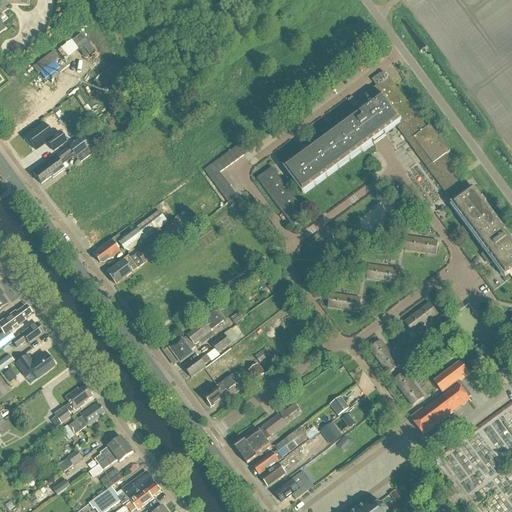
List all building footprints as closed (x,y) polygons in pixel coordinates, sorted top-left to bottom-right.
[(76,37),(59,48),(66,58),(83,47),(76,37)] [(52,52),(33,66),(44,83),(61,71),(54,62),(57,60),(52,52)] [(381,73),(372,79),(374,84),(384,78),(381,73)] [(511,322),(511,240),(498,222),(474,188),(471,190),(446,156),(450,153),(430,127),(427,129),(389,78),(370,92),(376,101),(284,169),(289,177),(282,182),(272,168),(257,180),(283,215),(288,211),(297,223),(307,216),(288,190),(295,184),(303,195),(395,126),(452,204),(451,205),(476,240),(485,252),(482,254),(491,265),(493,263),(505,278),(509,275),(511,279),(511,322),(511,323),(511,322)] [(24,112),(31,122),(43,112),(36,102),(30,107),(21,95),(3,108),(4,109),(3,110),(7,115),(8,114),(13,120),(24,112)] [(31,145),(35,151),(46,143),(53,152),(66,143),(59,133),(52,138),(43,125),(26,138),(27,140),(26,141),(29,146),(31,145)] [(79,164),(96,152),(84,136),(32,173),(41,186),(52,178),(53,178),(64,170),(63,168),(60,164),(73,155),(79,164)] [(238,147),(233,151),(240,160),(245,156),(238,147)] [(240,160),(233,151),(228,154),(235,163),(240,160)] [(235,163),(228,154),(223,158),(230,167),(235,163)] [(230,167),(223,158),(219,161),(225,170),(230,167)] [(225,170),(219,161),(214,165),(220,174),(225,170)] [(234,200),(228,204),(231,208),(237,204),(234,200)] [(102,265),(108,260),(109,261),(120,253),(117,249),(120,247),(123,252),(128,253),(167,224),(158,212),(117,243),(114,239),(93,255),(99,264),(102,265)] [(132,257),(129,259),(127,257),(106,273),(115,286),(172,244),(165,234),(132,257)] [(420,254),(422,240),(407,238),(405,252),(420,254)] [(438,243),(422,240),(420,254),(436,257),(438,243)] [(382,283),(384,269),(368,267),(366,281),(382,283)] [(400,271),(384,269),(382,283),(398,285),(400,271)] [(344,311),(346,298),(330,295),(328,309),(344,311)] [(362,300),(346,298),(344,311),(360,314),(362,300)] [(269,307),(267,304),(259,310),(261,313),(269,307)] [(430,304),(417,314),(426,325),(438,315),(430,304)] [(15,312),(0,323),(0,330),(3,335),(0,336),(0,349),(14,340),(9,333),(25,321),(24,320),(31,314),(26,307),(16,314),(15,312)] [(224,322),(216,311),(203,321),(204,323),(187,336),(188,337),(176,346),(173,343),(163,351),(174,366),(179,363),(180,365),(194,355),(191,351),(196,347),(195,346),(212,333),(211,332),(224,322)] [(235,326),(247,317),(243,311),(231,320),(235,326)] [(413,335),(426,325),(417,314),(405,324),(413,335)] [(36,324),(11,342),(16,349),(26,341),(29,345),(44,335),(36,324)] [(231,330),(211,345),(218,354),(231,345),(231,344),(238,339),(231,330)] [(381,342),(370,350),(379,363),(390,354),(381,342)] [(260,364),(270,356),(265,350),(255,357),(260,364)] [(32,374),(37,381),(55,367),(45,354),(33,363),(27,356),(15,365),(25,378),(32,374)] [(400,367),(390,354),(379,363),(389,376),(400,367)] [(0,372),(14,362),(9,356),(0,362),(0,372)] [(192,379),(206,368),(205,366),(211,362),(207,356),(201,361),(199,358),(184,369),(192,379)] [(459,381),(469,374),(460,362),(434,382),(443,394),(444,396),(458,385),(460,388),(463,386),(459,381)] [(248,372),(255,382),(265,374),(258,365),(248,372)] [(3,375),(10,384),(16,379),(10,370),(3,375)] [(405,373),(394,382),(403,395),(414,386),(405,373)] [(233,376),(205,397),(209,402),(208,403),(212,409),(226,398),(222,394),(227,390),(228,391),(238,384),(233,376)] [(437,426),(470,401),(469,399),(471,397),(463,386),(460,388),(458,385),(444,396),(424,411),(423,410),(411,419),(425,438),(427,436),(430,440),(441,432),(437,426)] [(424,399),(414,386),(403,395),(413,407),(424,399)] [(51,421),(57,429),(72,417),(71,414),(74,411),(75,412),(86,404),(85,403),(93,397),(85,387),(79,391),(78,390),(65,399),(69,404),(54,415),(56,417),(51,421)] [(337,417),(349,409),(340,397),(329,405),(337,417)] [(68,428),(74,437),(88,427),(89,428),(98,421),(97,420),(106,414),(100,406),(98,408),(96,405),(80,416),(82,418),(68,428)] [(366,412),(369,417),(374,413),(371,409),(366,412)] [(285,411),(280,415),(284,421),(289,417),(285,411)] [(348,415),(352,421),(357,417),(352,411),(348,415)] [(235,450),(248,466),(271,448),(266,441),(269,439),(270,439),(286,427),(278,416),(262,428),(262,429),(235,450)] [(0,437),(10,430),(2,421),(0,422),(0,437)] [(342,436),(332,423),(320,433),(330,446),(342,436)] [(279,464),(276,461),(281,457),(282,459),(308,439),(304,434),(298,439),(294,434),(276,448),(277,452),(273,455),(273,454),(254,468),(260,476),(266,472),(266,473),(279,464)] [(345,437),(337,446),(346,453),(353,444),(345,437)] [(99,466),(128,446),(122,438),(100,454),(101,456),(95,460),(99,466)] [(99,466),(89,474),(93,479),(103,472),(111,466),(118,461),(120,464),(134,454),(128,446),(99,466)] [(63,474),(83,459),(77,451),(67,458),(68,459),(58,467),(63,474)] [(277,480),(285,473),(283,470),(289,466),(285,460),(261,478),(267,486),(276,479),(277,480)] [(101,481),(108,491),(115,486),(112,482),(121,475),(116,470),(101,481)] [(147,487),(154,482),(147,473),(123,491),(125,493),(119,498),(117,495),(112,489),(90,504),(94,510),(96,509),(98,511),(107,511),(120,503),(123,506),(148,488),(147,487)] [(112,482),(115,486),(123,479),(121,475),(112,482)] [(414,491),(423,485),(417,477),(408,484),(414,491)] [(292,480),(274,493),(281,503),(292,495),(296,500),(308,491),(301,481),(296,485),(292,480)] [(66,481),(53,491),(57,496),(70,487),(66,481)] [(134,511),(137,510),(138,511),(154,500),(153,498),(161,491),(156,485),(132,503),(133,504),(128,508),(131,511),(134,511)] [(401,500),(395,492),(390,495),(396,504),(401,500)]
